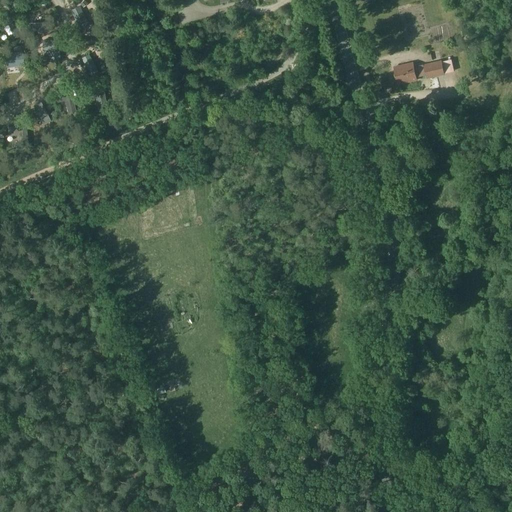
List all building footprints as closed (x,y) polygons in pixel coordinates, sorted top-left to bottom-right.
[(72,10),(81,28),(88,25),(79,7),(72,10)] [(13,17),(6,20),(14,38),(22,34),(13,17)] [(50,22),(30,23),(30,31),(50,30),(50,22)] [(42,40),(42,50),(49,50),(49,58),(59,58),(59,40),(42,40)] [(24,67),(22,53),(4,55),(6,68),(24,67)] [(88,55),(81,59),(91,76),(98,72),(88,55)] [(441,62),(425,66),(427,77),(444,73),(441,62)] [(413,63),(394,68),(398,84),(417,80),(413,63)] [(104,89),(86,91),(87,100),(97,99),(99,112),(108,110),(104,89)] [(72,91),(55,95),(57,103),(65,101),(68,114),(77,112),(72,91)] [(35,108),(33,109),(35,114),(37,113),(43,125),(50,121),(40,102),(33,106),(35,108)] [(27,125),(8,127),(9,137),(18,136),(20,150),(29,149),(27,125)]
